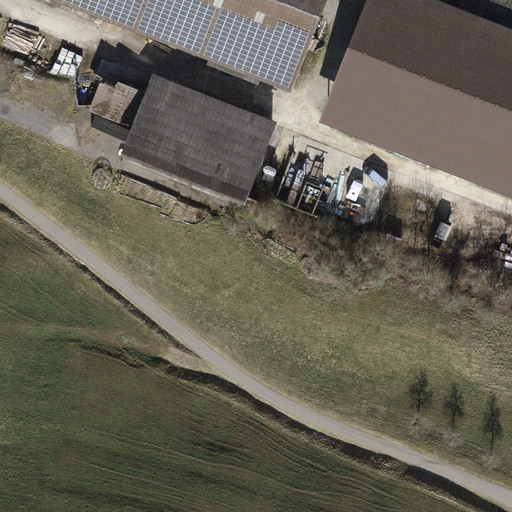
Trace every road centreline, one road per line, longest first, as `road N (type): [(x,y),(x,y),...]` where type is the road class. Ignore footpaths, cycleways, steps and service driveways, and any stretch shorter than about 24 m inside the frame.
road 1 (track): [(511,500),(294,408),(204,351),(0,186)]
road 2 (track): [(13,0),(511,200)]
